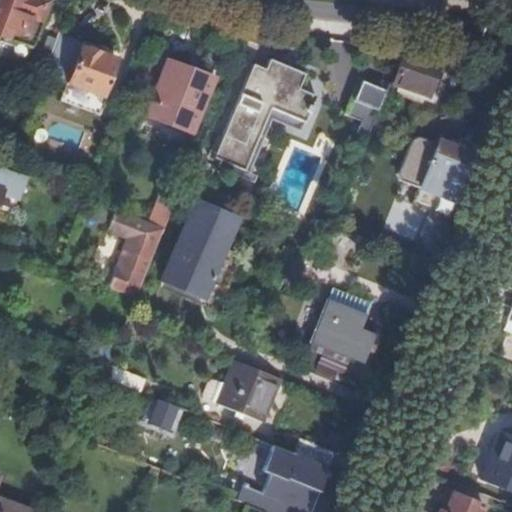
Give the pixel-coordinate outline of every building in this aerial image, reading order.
[(0,0),(0,38),(2,39),(1,43),(15,49),(17,45),(32,51),(49,0),(0,0)] [(82,43),(60,35),(58,42),(50,64),(45,76),(67,85),(61,101),(97,115),(118,63),(101,57),(102,52),(82,43)] [(50,64),(58,42),(48,39),(40,60),(50,64)] [(438,72),(402,59),(394,85),(429,97),(438,72)] [(246,175),(268,122),(272,113),(306,127),(317,100),(300,93),(306,78),(270,63),(266,74),(253,69),(215,163),(246,175)] [(194,135),(212,85),(185,75),(185,73),(166,66),(165,70),(149,64),(139,91),(154,96),(146,118),(194,135)] [(344,122),(371,129),(382,90),(354,82),(344,122)] [(272,113),(268,122),(302,136),(306,127),(272,113)] [(449,220),(476,150),(460,144),(460,143),(449,138),(445,140),(443,145),(439,144),(438,146),(420,139),(412,141),(398,176),(401,183),(420,191),(413,206),(449,220)] [(18,201),(27,179),(9,172),(0,168),(0,198),(1,195),(18,201)] [(152,226),(166,231),(182,192),(168,187),(152,226)] [(121,271),(113,293),(137,302),(166,231),(152,226),(116,212),(109,232),(133,241),(130,250),(133,258),(126,273),(121,271)] [(182,242),(167,279),(205,295),(216,267),(203,262),(215,235),(198,228),(191,246),(182,242)] [(205,295),(167,279),(162,290),(219,315),(242,260),(223,252),(216,267),(205,295)] [(372,306),(334,290),(303,368),(317,374),(318,372),(341,382),(350,360),(364,366),(376,337),(362,331),(372,306)] [(114,330),(124,334),(129,321),(119,316),(114,330)] [(283,383),(236,364),(225,388),(218,408),(238,416),(246,420),(264,427),(283,383)] [(112,366),(110,372),(107,380),(142,394),(147,381),(112,366)] [(218,408),(225,388),(215,384),(209,387),(205,398),(206,403),(218,408)] [(168,431),(177,411),(159,403),(152,424),(168,431)] [(244,424),(246,420),(238,416),(236,421),(244,424)] [(511,441),(500,437),(482,481),(511,493),(511,441)] [(294,457),(328,471),(335,457),(300,442),(294,457)] [(242,489),(236,504),(256,511),(299,511),(304,511),(313,492),(318,495),(328,471),(294,457),(274,448),(265,470),(271,473),(261,496),(242,489)] [(0,511),(22,511),(0,503),(0,479),(1,478),(0,477),(0,511)] [(447,495),(439,511),(446,511),(453,497),(447,495)] [(483,511),(484,510),(471,504),(473,499),(467,497),(465,501),(453,497),(446,511),(483,511)]
